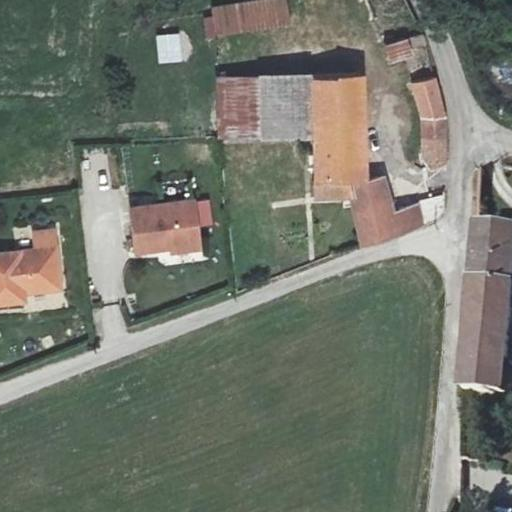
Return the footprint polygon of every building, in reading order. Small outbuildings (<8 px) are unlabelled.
[(204,19),(207,37),(288,26),(284,0),(269,0),(214,8),(216,18),(204,19)] [(178,35),(158,37),(161,59),(181,56),(178,35)] [(385,44),(389,60),(414,53),(410,37),(385,44)] [(364,247),(423,225),(418,203),(394,213),(385,180),(367,181),(364,80),(313,83),(311,75),(221,78),(225,139),(311,137),(315,201),(350,201),(364,247)] [(431,166),(445,162),(444,118),(434,80),(415,85),(424,118),(425,158),(431,166)] [(418,203),(423,225),(434,218),(439,214),(446,198),(446,193),(418,203)] [(202,196),(135,203),(139,251),(208,247),(202,196)] [(511,392),(511,371),(502,370),(511,281),(511,227),(480,223),(477,252),(461,387),(511,392)] [(67,239),(0,245),(0,294),(32,292),(30,280),(72,276),(67,239)]
